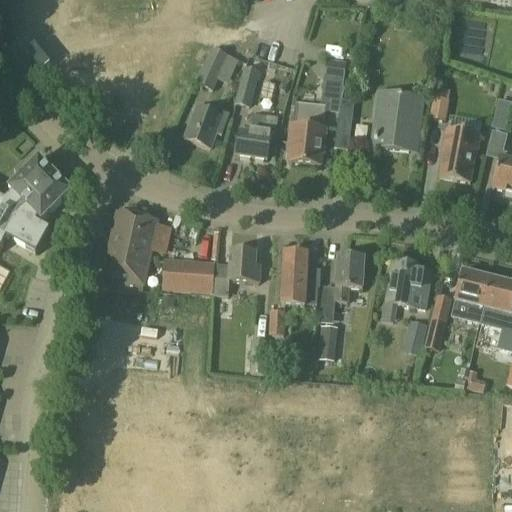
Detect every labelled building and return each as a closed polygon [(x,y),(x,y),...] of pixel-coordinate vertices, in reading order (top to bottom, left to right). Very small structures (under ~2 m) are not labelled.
[(62,3),(59,0),(31,0),(22,8),(36,25),(62,3)] [(511,0),(433,0),(458,3),(511,9),(511,0)] [(36,25),(49,41),(76,19),(62,3),(36,25)] [(147,21),(171,46),(187,30),(163,5),(147,21)] [(91,38),(76,19),(49,41),(64,60),(91,38)] [(171,46),(147,21),(131,36),(155,61),(171,46)] [(139,75),(155,61),(131,36),(116,51),(139,75)] [(139,75),(116,51),(100,66),(124,90),(139,75)] [(212,95),(227,61),(211,53),(196,87),(212,95)] [(124,90),(100,66),(83,82),(107,107),(124,90)] [(250,113),(260,76),(244,72),(234,109),(250,113)] [(322,102),(340,105),(340,103),(342,104),(345,92),(343,91),(344,82),(325,79),(322,102)] [(416,157),(424,103),(379,96),(371,151),(416,157)] [(445,126),(449,105),(433,102),(429,123),(445,126)] [(354,105),(342,104),(340,103),(340,105),(334,153),(348,155),(354,105)] [(324,157),(326,131),(323,130),(324,110),(294,107),(293,128),(289,127),(286,154),(288,154),(287,167),(320,169),(321,157),(324,157)] [(210,154),(215,138),(221,140),(229,118),(208,110),(206,116),(197,113),(185,144),(210,154)] [(505,136),(510,115),(498,112),(494,133),(505,136)] [(267,164),(273,123),(252,120),(250,136),(238,134),(235,159),(267,164)] [(449,120),(448,130),(481,132),(482,122),(449,120)] [(493,133),(486,156),(500,160),(507,137),(493,133)] [(477,159),(480,143),(457,139),(454,154),(444,153),(438,181),(470,187),(475,159),(477,159)] [(511,165),(499,162),(491,192),(506,196),(507,192),(511,193),(511,165)] [(41,227),(72,197),(39,165),(9,195),(14,200),(1,208),(0,207),(0,203),(0,250),(6,240),(36,256),(48,234),(32,226),(36,223),(41,227)] [(117,216),(107,258),(148,261),(157,225),(117,216)] [(230,286),(259,288),(260,270),(255,270),(256,256),(231,254),(229,270),(217,269),(214,299),(229,300),(230,286)] [(320,273),(307,272),(306,272),(307,258),(283,257),(280,311),(305,312),(305,307),(315,308),(316,291),(319,291),(320,273)] [(148,261),(107,258),(101,285),(142,288),(148,261)] [(333,329),(335,306),(346,307),(348,293),(361,294),(364,262),(337,260),(334,292),(323,291),(318,328),(333,329)] [(392,266),(385,308),(424,314),(428,293),(420,292),(423,271),(408,268),(406,263),(396,261),(393,266),(392,266)] [(215,268),(165,264),(162,296),(213,299),(215,268)] [(0,291),(9,274),(0,268),(0,291)] [(483,311),(490,283),(462,276),(451,319),(479,326),(483,311)] [(511,288),(490,283),(483,311),(508,317),(503,339),(511,341),(511,288)] [(443,339),(452,304),(436,300),(428,335),(443,339)] [(284,341),(286,316),(270,315),(268,339),(284,341)] [(427,330),(410,326),(404,357),(420,360),(427,330)] [(334,366),(337,333),(320,331),(317,364),(334,366)] [(266,379),(267,345),(251,344),(250,378),(266,379)] [(477,378),(468,376),(464,394),(482,399),(486,386),(475,383),(477,378)] [(511,511),(511,411),(392,406),(386,511),(511,511)] [(290,511),(293,434),(261,433),(258,511),(290,511)]
